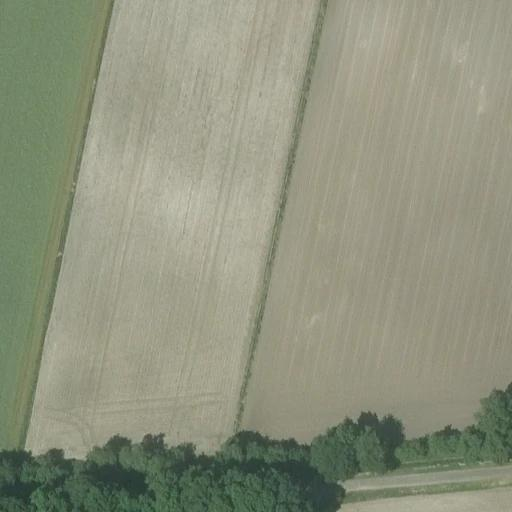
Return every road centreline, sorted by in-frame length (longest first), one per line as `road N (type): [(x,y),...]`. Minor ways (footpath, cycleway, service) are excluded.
road 1 (track): [(321,492),(83,511)]
road 2 (track): [(313,511),(321,492),(511,474)]
